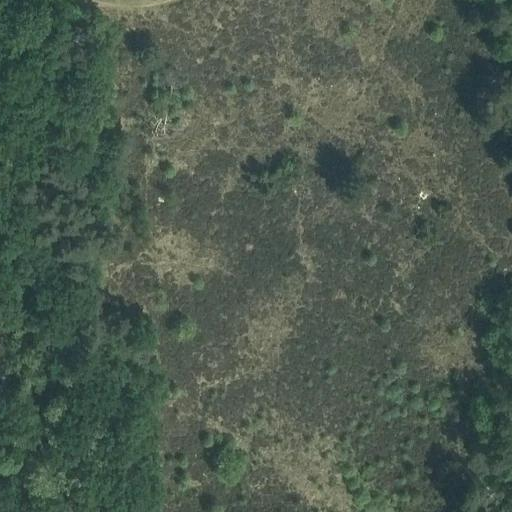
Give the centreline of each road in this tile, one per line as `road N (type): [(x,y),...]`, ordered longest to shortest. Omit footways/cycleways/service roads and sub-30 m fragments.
road 1 (track): [(171,0),(0,1)]
road 2 (track): [(38,511),(0,385)]
